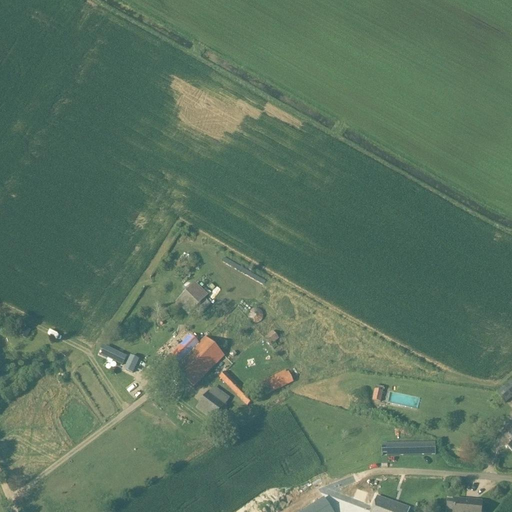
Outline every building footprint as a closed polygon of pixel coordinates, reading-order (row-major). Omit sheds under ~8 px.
[(211,304),(206,299),(210,296),(197,282),(177,302),(194,320),(211,304)] [(264,338),(271,346),(280,339),(274,331),(264,338)] [(166,361),(184,378),(190,372),(189,371),(192,369),(189,366),(192,363),(187,358),(198,345),(190,336),(166,361)] [(193,388),(224,357),(205,338),(199,345),(198,345),(187,358),(192,363),(189,366),(192,369),(189,371),(190,372),(184,378),(193,388)] [(126,358),(103,347),(99,355),(122,366),(126,358)] [(139,361),(131,357),(124,370),(132,374),(139,361)] [(266,398),(293,383),(288,373),(287,373),(286,371),(259,384),(266,398)] [(247,407),(253,401),(225,373),(219,378),(247,407)] [(511,382),(497,395),(505,405),(511,398),(511,382)] [(227,410),(224,407),(230,400),(213,387),(196,409),(213,422),(218,415),(222,418),(227,410)] [(375,389),(374,401),(383,402),(384,390),(375,389)] [(382,457),(436,456),(435,443),(404,444),(404,439),(381,440),(382,457)] [(408,511),(409,509),(377,497),(371,511),(408,511)] [(332,511),(324,498),(302,511),(332,511)] [(480,511),(482,504),(455,501),(455,502),(448,501),(447,510),(454,511),(453,511),(480,511)]
